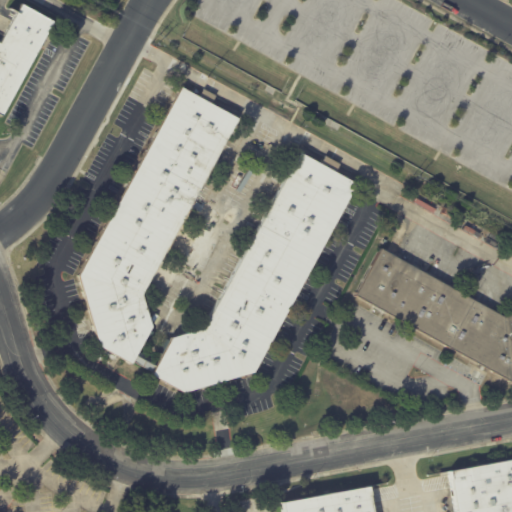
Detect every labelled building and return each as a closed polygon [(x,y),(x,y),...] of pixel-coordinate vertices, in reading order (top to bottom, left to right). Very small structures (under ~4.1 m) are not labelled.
[(0,44),(1,45),(22,6),(54,24),(2,120),(0,118),(0,44)] [(202,89),(203,88),(216,94),(212,102),(239,117),(142,293),(152,326),(136,355),(156,366),(172,337),(204,328),(300,151),(321,163),(325,155),(340,163),(336,171),(357,183),(254,372),(183,392),(152,375),(153,372),(132,361),(131,363),(99,345),(78,275),(181,86),(199,95),(202,89)] [(471,224),(468,230),(460,225),(464,219),(471,224)] [(501,316),(504,317),(511,314),(511,381),(510,382),(354,296),(380,249),(501,316)] [(454,511),(449,480),(450,480),(449,471),(511,459),(511,511),(454,511)] [(368,491),(371,511),(281,511),(280,503),(367,487),(368,491)]
